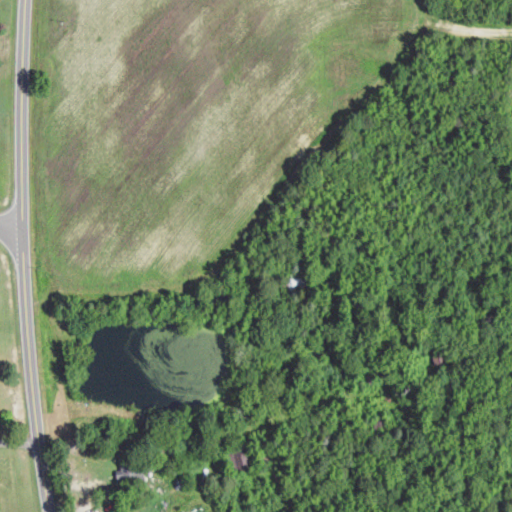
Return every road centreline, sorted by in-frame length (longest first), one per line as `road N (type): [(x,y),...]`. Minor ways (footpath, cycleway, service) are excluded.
road 1 (tertiary): [(48,511),(24,242),(27,0)]
road 2 (residential): [(85,511),(195,478),(282,405),(401,377),(430,343)]
